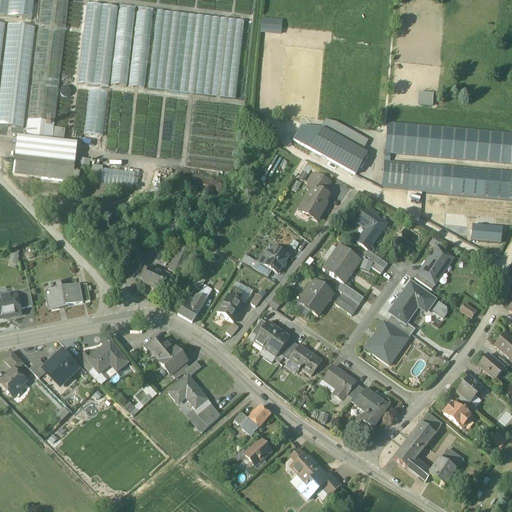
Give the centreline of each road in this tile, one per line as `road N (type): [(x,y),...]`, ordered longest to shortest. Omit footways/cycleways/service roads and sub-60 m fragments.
road 1 (secondary): [(0,344),(148,315),(221,357)]
road 2 (residential): [(221,357),(357,188)]
road 3 (track): [(116,511),(256,392)]
road 4 (secondary): [(221,357),(256,392),(361,465)]
road 5 (residential): [(416,406),(485,325),(508,271)]
road 6 (track): [(131,307),(142,261),(187,220),(192,199),(183,167)]
